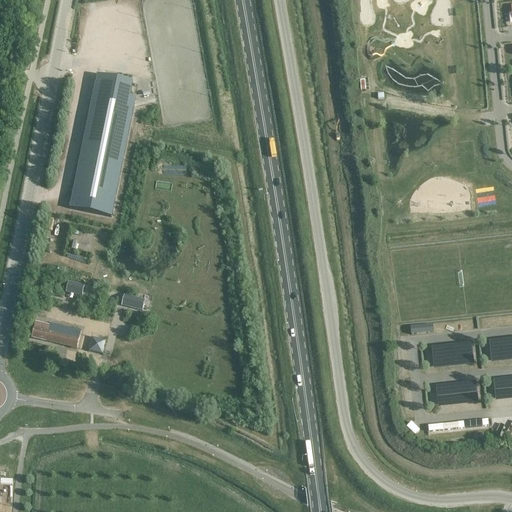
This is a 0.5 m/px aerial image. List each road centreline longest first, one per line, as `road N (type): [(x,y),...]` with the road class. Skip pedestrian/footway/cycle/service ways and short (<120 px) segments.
road 1 (unclassified): [(282,0),(341,416),(360,459),(385,482),(420,497),(511,499)]
road 2 (primary): [(242,0),(320,511)]
road 3 (unclassified): [(66,0),(0,342)]
